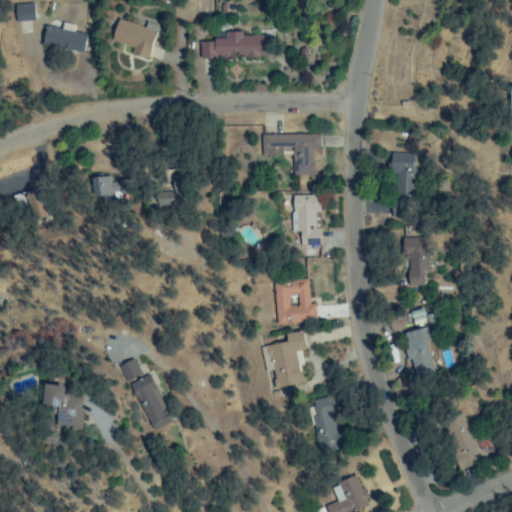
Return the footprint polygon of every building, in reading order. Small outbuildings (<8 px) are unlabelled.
[(217,3),(226,2),(227,12),(218,12),(217,3)] [(142,26),(145,21),(156,26),(154,31),(146,54),(145,53),(143,58),(128,52),(130,48),(108,40),(116,17),(142,26)] [(42,24),(86,34),(80,60),(36,50),(42,24)] [(240,35),(264,34),(265,55),(254,56),(254,58),(243,59),(243,56),(235,57),(235,59),(224,60),(223,57),(211,58),(199,59),(198,42),(208,41),(208,37),(223,36),(223,32),(240,31),(240,35)] [(311,149),(312,175),(289,175),(289,156),(259,158),(258,146),(258,134),(317,132),(318,149),(311,149)] [(414,175),(414,198),(393,198),(393,175),(382,175),(381,153),(414,152),(414,168),(414,173),(414,175)] [(88,179),(119,178),(120,196),(88,197),(88,179)] [(18,197),(37,189),(49,219),(30,227),(18,197)] [(312,230),(319,230),(320,245),(298,245),(297,231),(290,232),(289,196),(311,195),(317,195),(318,216),(312,217),(312,230)] [(400,252),(428,251),(429,287),(401,287),(400,252)] [(272,296),(272,295),(271,291),(272,291),(271,282),(306,280),(306,294),(307,304),(313,304),(314,322),(274,325),(273,307),(272,296)] [(403,312),(422,308),(424,316),(405,320),(403,312)] [(396,336),(425,327),(429,341),(400,350),(396,336)] [(293,351),(301,381),(270,390),(256,339),(259,339),(300,329),(304,349),(293,351)] [(405,351),(424,345),(433,375),(413,380),(405,351)] [(116,365),(132,356),(143,374),(147,373),(170,424),(151,433),(129,384),(127,385),(116,365)] [(38,382),(61,385),(60,394),(78,395),(77,408),(81,409),(79,435),(51,433),(53,409),(35,407),(38,382)] [(302,403),(327,396),(339,443),(314,449),(302,403)] [(448,415),(456,464),(489,458),(481,409),(448,415)] [(356,511),(322,511),(321,509),(344,498),(336,481),(355,473),(369,506),(356,511)]
